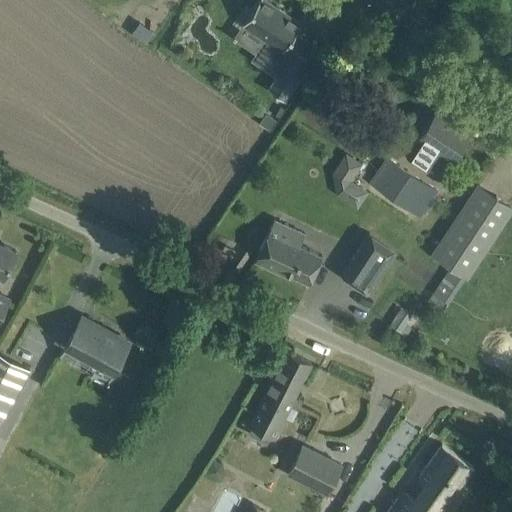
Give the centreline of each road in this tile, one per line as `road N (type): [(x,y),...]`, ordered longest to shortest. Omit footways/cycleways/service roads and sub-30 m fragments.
road 1 (unclassified): [(511,425),(0,190)]
road 2 (unclassified): [(511,81),(384,0)]
